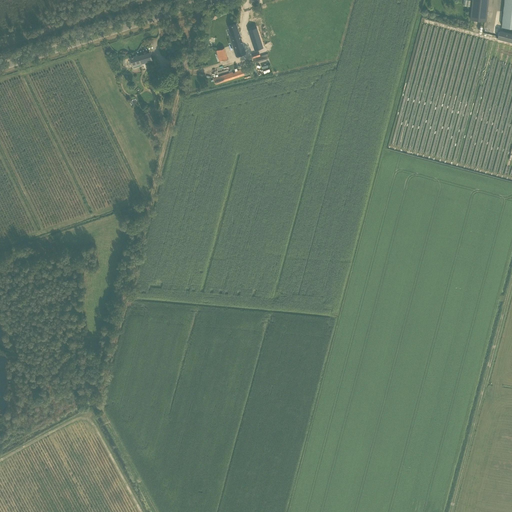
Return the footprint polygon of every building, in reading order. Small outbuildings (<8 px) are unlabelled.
[(489,0),(472,0),(470,18),(487,20),(489,0)] [(511,0),(504,0),(502,26),(511,27),(511,0)] [(236,23),(228,26),(231,34),(230,35),(236,56),(245,53),(236,23)] [(511,177),(511,45),(424,23),(391,147),(511,177)] [(256,28),(249,30),(255,50),(262,47),(256,28)] [(511,33),(499,30),(497,38),(511,41),(511,33)] [(224,48),(216,50),(220,61),(228,58),(224,48)] [(132,57),(130,57),(133,66),(134,68),(141,66),(142,70),(148,68),(146,62),(152,60),(150,52),(138,56),(138,55),(135,56),(133,56),(132,56),(132,57)] [(253,72),(252,66),(235,72),(235,73),(233,73),(233,72),(214,78),(215,83),(253,72)] [(154,127),(155,126),(148,112),(142,115),(150,129),(149,130),(151,134),(156,132),(154,127)]
